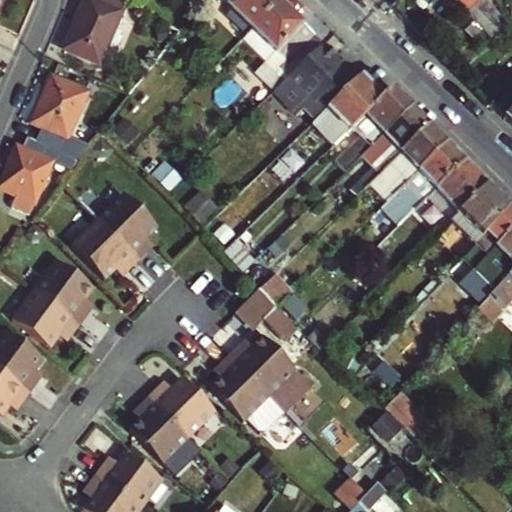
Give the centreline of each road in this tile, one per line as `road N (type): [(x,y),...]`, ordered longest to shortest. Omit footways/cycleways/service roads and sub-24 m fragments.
road 1 (residential): [(511,169),(360,24)]
road 2 (residential): [(42,467),(125,352),(171,304)]
road 3 (residential): [(0,123),(51,0)]
